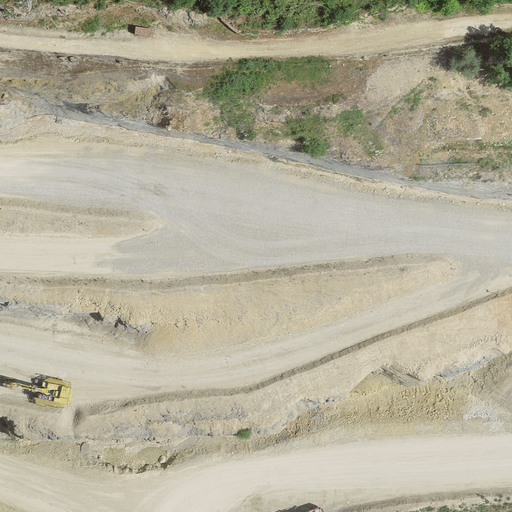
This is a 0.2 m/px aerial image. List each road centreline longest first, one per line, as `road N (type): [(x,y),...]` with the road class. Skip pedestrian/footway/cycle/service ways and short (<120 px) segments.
road 1 (track): [(497,238),(427,301),(300,353),(130,383),(0,369)]
road 2 (track): [(511,239),(0,179)]
road 3 (track): [(0,40),(169,54),(290,52),(511,25)]
road 4 (track): [(172,511),(220,480),(267,471),(511,456)]
road 5 (track): [(340,220),(238,257),(0,268)]
